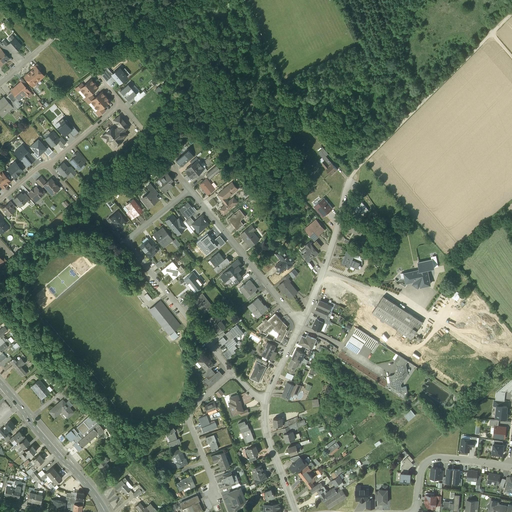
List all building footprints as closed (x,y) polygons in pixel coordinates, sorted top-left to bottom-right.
[(7,45),(11,49),(14,52),(17,49),(19,49),(21,48),(21,46),(15,38),(7,45)] [(7,45),(6,43),(2,46),(6,50),(8,52),(11,49),(7,45)] [(1,49),(0,48),(0,58),(4,63),(9,58),(4,52),(1,49)] [(112,73),(106,66),(102,70),(101,76),(107,82),(113,76),(112,74),(112,73)] [(34,68),(24,76),(31,85),(39,78),(40,79),(44,76),(39,70),(36,67),(34,68)] [(127,77),(119,68),(112,73),(112,74),(113,76),(117,80),(116,81),(118,83),(119,82),(119,83),(127,77)] [(83,85),(80,88),(80,89),(87,96),(90,93),(98,87),(91,79),(83,85)] [(21,82),(11,90),(12,91),(17,98),(23,93),(26,96),(30,93),(21,82)] [(136,94),(133,90),(131,88),(128,84),(120,90),(124,94),(124,93),(126,96),(125,96),(129,100),(132,97),(136,94)] [(154,90),(159,95),(163,92),(159,86),(154,90)] [(136,94),(132,97),(136,102),(146,94),(143,90),(140,93),(139,92),(136,94)] [(17,98),(12,91),(7,95),(8,96),(13,102),(17,98)] [(94,98),(91,101),(94,105),(105,96),(102,92),(94,98)] [(13,102),(8,96),(5,98),(11,104),(13,102)] [(105,96),(94,105),(98,110),(102,107),(107,102),(108,103),(109,103),(110,102),(110,100),(109,99),(108,99),(105,96)] [(4,97),(1,100),(2,101),(0,102),(0,114),(5,110),(7,112),(13,107),(11,104),(5,98),(4,97)] [(102,107),(98,110),(96,112),(99,116),(105,110),(102,107)] [(126,123),(119,116),(114,120),(119,126),(120,127),(126,123)] [(70,127),(62,118),(58,121),(61,125),(57,128),(64,136),(69,132),(72,129),(70,127)] [(119,126),(115,130),(113,127),(110,129),(108,128),(106,130),(107,132),(105,134),(108,139),(114,146),(122,139),(122,138),(127,134),(124,131),(128,127),(126,123),(120,127),(119,126)] [(78,132),(73,125),(70,127),(72,129),(69,132),(73,137),(78,132)] [(59,138),(53,131),(45,138),(52,146),(57,141),(59,139),(59,138)] [(66,142),(61,136),(59,138),(59,139),(57,141),(61,146),(66,142)] [(35,151),(38,155),(39,154),(44,150),(46,148),(45,147),(38,139),(30,145),(35,151)] [(30,154),(22,145),(18,149),(20,152),(17,154),(27,166),(31,162),(32,161),(29,158),(32,156),(30,154)] [(52,151),(47,145),(45,147),(46,148),(44,150),(48,155),(52,151)] [(178,149),(173,154),(176,158),(182,154),(178,149)] [(176,158),(176,159),(181,165),(193,155),(188,149),(182,154),(176,158)] [(83,158),(78,151),(74,154),(75,156),(77,155),(81,160),(83,158)] [(32,163),(37,158),(33,153),(32,152),(30,154),(32,156),(29,158),(32,161),(31,162),(32,163)] [(331,163),(325,156),(323,154),(321,155),(323,158),(324,160),(325,159),(329,165),(331,163)] [(81,160),(77,155),(75,156),(70,160),(77,168),(84,162),(81,160)] [(329,165),(325,159),(324,160),(321,162),(331,174),(337,169),(332,163),(331,163),(329,165)] [(192,164),(185,169),(186,171),(188,174),(200,164),(197,160),(196,160),(192,164)] [(17,164),(15,161),(8,168),(8,169),(14,175),(15,176),(22,170),(22,169),(17,164)] [(68,169),(63,163),(57,168),(64,176),(69,171),(70,170),(68,169)] [(200,164),(188,174),(190,177),(191,176),(192,178),(199,172),(203,169),(203,168),(200,164)] [(77,173),(71,166),(68,169),(70,170),(69,171),(73,176),(77,173)] [(206,174),(208,177),(209,178),(219,170),(216,166),(206,174)] [(14,175),(8,169),(6,171),(12,178),(14,175)] [(5,175),(1,171),(0,171),(0,176),(7,184),(10,181),(5,175)] [(166,172),(159,178),(163,183),(160,185),(165,191),(172,185),(169,181),(172,179),(166,172)] [(47,182),(41,176),(35,181),(41,187),(41,188),(44,185),(47,182)] [(214,188),(206,178),(205,179),(199,184),(207,194),(214,188)] [(59,188),(51,179),(47,182),(44,185),(51,193),(54,190),(55,191),(59,188)] [(158,192),(150,182),(147,185),(151,190),(155,194),(158,192)] [(232,182),(218,194),(225,204),(220,209),(223,213),(237,202),(234,197),(229,201),(226,198),(237,189),(232,182)] [(38,189),(36,187),(34,189),(33,189),(31,190),(31,191),(29,193),(34,200),(38,197),(39,198),(43,195),(38,189)] [(151,190),(141,198),(147,206),(157,197),(155,194),(151,190)] [(22,195),(20,193),(14,199),(15,200),(14,201),(15,202),(16,202),(20,206),(26,201),(26,200),(22,195)] [(30,199),(25,193),(22,195),(26,200),(26,201),(27,202),(30,199)] [(324,197),(314,205),(323,216),(330,210),(326,205),(329,203),(324,197)] [(142,210),(133,199),(123,207),(131,218),(142,210)] [(368,209),(359,199),(356,202),(351,207),(349,212),(360,217),(364,212),(368,209)] [(196,210),(188,201),(179,208),(187,218),(196,210)] [(12,208),(9,203),(8,203),(9,204),(8,205),(6,205),(2,209),(8,215),(11,213),(13,213),(15,211),(12,208)] [(239,208),(228,218),(237,229),(243,224),(240,220),(245,216),(239,208)] [(126,222),(118,211),(110,217),(114,222),(111,225),(116,230),(126,222)] [(177,219),(172,214),(165,220),(177,234),(186,227),(185,226),(185,225),(182,222),(178,217),(177,219)] [(194,222),(191,224),(192,224),(198,232),(208,224),(208,223),(207,224),(205,220),(204,219),(201,216),(201,215),(194,222)] [(316,219),(305,228),(314,238),(320,234),(319,233),(324,228),(316,219)] [(364,226),(351,219),(347,228),(353,231),(354,229),(361,233),(364,226)] [(189,226),(184,220),(182,222),(185,225),(185,226),(186,227),(191,233),(193,230),(189,226)] [(251,225),(240,234),(251,246),(259,239),(253,231),(255,229),(251,225)] [(162,227),(157,231),(156,230),(152,234),(160,244),(166,239),(168,241),(172,239),(162,227)] [(216,245),(207,233),(199,239),(209,251),(216,245)] [(152,246),(147,240),(140,245),(146,252),(150,257),(157,249),(155,246),(153,245),(152,246)] [(318,253),(309,242),(305,245),(307,247),(301,252),(308,261),(318,253)] [(288,255),(282,248),(277,252),(283,259),(276,265),(280,271),(286,266),(288,268),(292,264),(291,262),(294,260),(289,254),(288,255)] [(354,254),(347,251),(343,259),(341,263),(345,265),(344,265),(346,266),(346,265),(350,267),(351,263),(350,262),(352,259),(354,254)] [(222,255),(221,256),(218,252),(210,259),(215,266),(213,267),(216,271),(229,261),(226,257),(225,258),(222,255)] [(237,258),(230,264),(232,266),(233,265),(235,268),(238,265),(241,263),(237,258)] [(351,263),(350,267),(357,270),(360,262),(352,259),(350,262),(351,263)] [(418,262),(420,269),(427,268),(434,266),(432,259),(418,262)] [(160,260),(155,264),(158,268),(163,263),(160,260)] [(177,267),(172,261),(161,270),(164,273),(167,271),(173,278),(175,277),(179,273),(180,274),(184,270),(180,265),(177,267)] [(233,265),(220,276),(224,281),(230,276),(235,282),(242,277),(237,270),(240,268),(238,265),(235,268),(233,265)] [(420,269),(404,272),(406,281),(414,280),(412,283),(415,285),(416,286),(418,287),(420,285),(421,284),(421,285),(430,283),(427,268),(420,269)] [(298,273),(294,269),(289,273),(293,278),(298,273)] [(203,284),(193,272),(183,279),(193,292),(199,287),(199,288),(203,284)] [(291,281),(288,278),(278,286),(282,290),(283,289),(290,298),(297,292),(289,282),(291,281)] [(256,289),(249,280),(240,287),(243,291),(242,292),(246,297),(256,289)] [(159,299),(149,287),(143,292),(153,304),(159,299)] [(185,292),(181,295),(186,302),(191,298),(185,292)] [(210,303),(202,293),(192,301),(195,305),(197,303),(204,311),(208,308),(206,306),(210,303)] [(422,321),(383,295),(372,312),(411,338),(422,321)] [(261,302),(258,298),(248,306),(257,317),(268,308),(265,305),(263,307),(260,303),(261,302)] [(327,304),(320,300),(317,305),(329,311),(331,305),(327,304)] [(160,301),(149,310),(169,334),(180,325),(160,301)] [(329,311),(317,305),(315,311),(321,314),(326,316),(329,311)] [(222,318),(216,311),(207,319),(213,325),(211,326),(216,332),(224,326),(219,320),(222,318)] [(267,321),(264,323),(267,326),(268,327),(271,324),(274,327),(273,328),(274,328),(277,324),(274,321),(278,317),(275,313),(267,321)] [(287,326),(278,317),(274,321),(277,324),(274,328),(278,333),(276,339),(281,340),(281,341),(283,337),(287,330),(285,328),(287,326)] [(265,319),(257,327),(261,332),(263,332),(262,330),(267,326),(264,323),(267,321),(265,319)] [(319,320),(316,319),(313,327),(320,331),(324,322),(319,320)] [(244,333),(237,325),(233,327),(238,334),(240,336),(244,333)] [(225,334),(223,336),(226,340),(228,342),(225,344),(229,348),(229,349),(237,343),(233,338),(237,335),(238,334),(233,327),(225,334)] [(378,341),(357,328),(352,335),(364,343),(373,349),(378,341)] [(170,337),(174,341),(178,337),(174,332),(170,337)] [(311,337),(307,335),(306,338),(302,336),(299,343),(306,347),(312,349),(316,339),(311,337)] [(364,343),(352,335),(346,345),(357,353),(364,343)] [(0,345),(0,346),(0,350),(1,352),(8,346),(11,343),(7,339),(4,342),(0,336),(0,345)] [(288,340),(283,337),(281,341),(281,340),(279,343),(285,346),(288,340)] [(270,343),(268,342),(265,349),(262,354),(273,360),(275,355),(272,353),(275,346),(270,343)] [(312,349),(306,347),(304,352),(304,353),(305,353),(304,353),(310,356),(312,349)] [(229,348),(223,353),(227,359),(233,354),(229,349),(229,348)] [(304,352),(296,349),(292,358),(299,361),(301,362),(304,353),(304,352)] [(213,365),(205,355),(198,361),(201,365),(206,371),(210,368),(213,365)] [(407,361),(398,355),(395,360),(396,366),(405,364),(407,361)] [(21,359),(18,361),(14,357),(11,360),(15,366),(14,367),(22,376),(27,372),(24,368),(23,369),(21,366),(25,363),(21,359)] [(299,361),(292,358),(288,365),(291,367),(295,368),(295,369),(299,361)] [(259,363),(257,368),(256,367),(251,377),(259,381),(266,366),(260,364),(259,363)] [(405,364),(396,366),(397,370),(394,375),(389,376),(391,385),(402,393),(401,387),(400,379),(403,374),(407,373),(405,364)] [(210,368),(206,371),(203,374),(206,377),(213,371),(210,368)] [(215,373),(208,379),(206,377),(202,380),(206,385),(207,386),(208,388),(222,376),(218,371),(215,373)] [(213,371),(206,377),(208,379),(215,373),(213,371)] [(511,378),(498,390),(505,391),(507,389),(509,391),(511,388),(511,378)] [(50,392),(39,379),(31,386),(38,395),(40,394),(43,397),(50,392)] [(287,382),(285,386),(286,386),(282,395),(289,398),(291,394),(292,394),(293,392),(297,394),(301,384),(297,383),(296,385),(293,384),(287,382)] [(224,394),(220,390),(215,394),(219,398),(224,394)] [(505,391),(498,390),(496,392),(495,399),(503,400),(504,400),(505,391)] [(240,407),(238,401),(239,400),(237,395),(230,398),(231,402),(232,401),(237,413),(243,410),(241,406),(240,407)] [(73,412),(62,399),(49,411),(54,417),(62,411),(67,417),(73,412)] [(214,401),(209,403),(209,404),(205,406),(207,412),(215,408),(216,408),(214,403),(214,402),(214,401)] [(502,405),(497,405),(497,406),(495,417),(506,418),(507,412),(506,412),(507,406),(502,405)] [(416,415),(411,410),(404,416),(408,421),(416,415)] [(83,421),(89,428),(97,422),(100,419),(93,412),(83,421)] [(210,424),(206,415),(198,418),(200,423),(201,423),(203,427),(202,427),(203,431),(216,427),(215,422),(210,424)] [(282,417),(273,418),(274,426),(284,425),(284,422),(284,421),(282,421),(282,417)] [(297,417),(284,422),(284,425),(284,427),(289,426),(296,422),(298,421),(297,417)] [(10,420),(5,425),(7,427),(4,429),(2,427),(0,429),(0,431),(4,436),(5,437),(9,434),(7,432),(15,426),(10,420)] [(83,421),(76,427),(79,430),(83,434),(89,428),(83,421)] [(80,436),(77,439),(78,441),(77,442),(82,447),(97,433),(98,434),(98,433),(96,430),(100,426),(97,422),(89,428),(83,434),(80,436)] [(289,426),(290,431),(292,430),(298,426),(296,422),(289,426)] [(248,432),(247,429),(249,428),(247,424),(246,425),(240,426),(246,441),(254,439),(251,431),(248,432)] [(100,426),(96,430),(98,433),(98,434),(99,435),(104,430),(100,426)] [(505,428),(495,426),(495,427),(495,433),(493,433),(493,436),(497,437),(497,436),(504,437),(505,428)] [(176,439),(174,431),(175,430),(172,427),(165,432),(168,436),(170,441),(168,442),(170,446),(180,442),(178,438),(176,439)] [(77,432),(76,431),(73,428),(65,435),(71,441),(73,440),(75,442),(73,444),(78,450),(82,447),(77,442),(78,441),(77,439),(80,436),(77,432)] [(290,431),(284,433),(286,441),(294,438),(295,438),(294,434),(292,430),(290,431)] [(19,431),(10,439),(12,441),(15,439),(18,442),(18,441),(24,436),(19,431)] [(215,440),(213,435),(205,438),(207,443),(209,443),(212,451),(218,449),(215,440)] [(25,438),(19,443),(21,446),(17,449),(19,452),(30,443),(25,438)] [(470,439),(462,438),(460,450),(469,451),(470,445),(469,445),(470,439)] [(336,442),(327,449),(329,452),(339,445),(336,442)] [(502,444),(493,443),(492,453),(502,454),(503,444),(502,444)] [(296,444),(288,447),(290,454),(298,452),(298,451),(302,449),(301,446),(297,447),(296,444)] [(32,445),(25,450),(28,453),(25,456),(27,458),(36,451),(32,445)] [(256,445),(249,448),(245,450),(248,456),(251,455),(251,456),(259,453),(256,445)] [(184,459),(180,449),(171,452),(172,456),(175,455),(177,461),(176,462),(178,467),(187,463),(185,458),(184,459)] [(25,450),(20,455),(24,461),(27,458),(25,456),(28,453),(25,450)] [(225,458),(222,452),(212,456),(215,462),(219,460),(221,464),(220,465),(221,469),(229,465),(226,458),(225,458)] [(39,454),(33,459),(36,462),(31,467),(34,471),(34,470),(37,468),(36,467),(42,463),(41,462),(44,459),(42,456),(41,454),(40,455),(39,454)] [(106,456),(104,458),(103,457),(96,463),(99,466),(105,472),(111,467),(106,462),(109,459),(106,456)] [(295,462),(290,466),(294,471),(297,469),(299,471),(308,463),(305,460),(305,459),(303,460),(301,457),(295,462)] [(413,464),(407,457),(402,461),(403,462),(408,468),(413,464)] [(299,471),(307,481),(313,477),(312,476),(308,470),(311,467),(308,463),(299,471)] [(340,466),(331,473),(334,478),(338,475),(338,474),(346,468),(343,464),(340,466)] [(120,468),(117,465),(112,470),(114,473),(120,468)] [(263,470),(261,465),(253,468),(256,474),(257,474),(258,477),(255,479),(258,483),(268,477),(266,473),(263,474),(262,471),(263,470)] [(53,466),(48,470),(41,476),(41,477),(43,479),(48,475),(51,478),(57,472),(53,466)] [(440,468),(433,467),(431,468),(431,472),(430,473),(430,476),(431,476),(431,477),(439,478),(439,470),(440,470),(440,468)] [(477,471),(468,470),(467,479),(468,479),(468,480),(471,480),(471,479),(476,480),(477,475),(477,471)] [(57,472),(51,478),(53,481),(51,482),(54,485),(62,478),(57,472)] [(231,472),(223,475),(226,482),(222,484),(224,488),(227,486),(235,482),(231,472)] [(401,472),(400,481),(405,482),(410,482),(411,472),(408,472),(401,472)] [(497,474),(492,473),(489,472),(487,482),(498,484),(500,474),(497,474)] [(33,477),(32,478),(38,482),(39,483),(43,479),(41,477),(41,476),(37,473),(33,477)] [(307,481),(306,482),(313,491),(323,484),(324,485),(329,482),(331,480),(327,475),(319,481),(319,482),(314,485),(312,482),(315,480),(313,477),(307,481)] [(331,480),(329,482),(330,484),(334,482),(336,485),(342,480),(338,475),(334,478),(331,480)] [(125,477),(122,480),(122,479),(114,486),(118,491),(121,488),(125,493),(130,489),(128,487),(131,485),(127,480),(128,480),(125,477)] [(191,478),(188,479),(187,477),(181,480),(182,481),(176,483),(179,490),(189,485),(190,487),(195,485),(191,478)] [(15,480),(13,488),(16,488),(17,484),(21,485),(22,482),(15,480)] [(11,483),(7,482),(6,487),(4,495),(8,496),(9,495),(11,495),(13,488),(10,487),(11,483)] [(16,488),(13,488),(11,495),(14,496),(14,497),(18,498),(20,489),(21,485),(17,484),(16,488)] [(338,485),(332,488),(335,493),(341,489),(338,485)] [(360,485),(356,485),(356,499),(360,499),(360,500),(364,500),(364,499),(367,499),(368,499),(368,496),(368,489),(360,489),(360,485)] [(142,491),(139,488),(133,493),(135,496),(142,491)] [(324,493),(321,495),(324,500),(325,500),(335,493),(332,488),(324,493)] [(335,493),(325,500),(329,507),(347,495),(342,488),(341,489),(335,493)] [(34,493),(29,492),(27,500),(34,501),(36,493),(37,489),(34,489),(34,491),(35,491),(34,493)] [(238,489),(228,493),(230,498),(231,497),(234,504),(232,506),(235,510),(245,501),(241,497),(238,489)] [(271,489),(264,492),(265,495),(264,495),(265,499),(266,498),(267,498),(274,496),(273,492),(272,492),(271,489)] [(387,502),(387,489),(379,489),(379,491),(379,499),(379,502),(387,502)] [(37,493),(36,493),(34,501),(41,503),(42,494),(42,491),(39,490),(38,492),(37,492),(37,493)] [(83,499),(75,498),(76,493),(70,492),(69,502),(71,502),(74,503),(82,504),(83,499)] [(460,493),(454,493),(454,501),(454,502),(450,501),(450,507),(452,507),(453,507),(453,509),(458,509),(460,493)] [(197,495),(186,500),(188,505),(191,504),(194,511),(195,511),(202,509),(200,505),(199,505),(197,501),(199,500),(197,495)] [(436,495),(430,495),(430,496),(425,496),(425,501),(426,502),(425,503),(428,506),(429,506),(429,507),(435,507),(436,504),(436,495)] [(65,501),(54,499),(52,507),(64,509),(65,501)] [(368,499),(367,499),(367,507),(375,507),(375,499),(372,499),(368,499)] [(475,500),(467,500),(466,510),(474,511),(475,507),(475,500)] [(498,502),(493,500),(492,503),(490,502),(489,502),(489,503),(487,505),(489,507),(488,511),(491,511),(504,511),(505,511),(506,511),(508,508),(506,507),(506,506),(498,504),(498,502)] [(144,507),(139,502),(135,505),(140,510),(139,511),(154,511),(157,510),(154,507),(149,511),(145,506),(144,507)] [(272,502),(271,502),(270,504),(266,504),(267,511),(268,511),(267,511),(279,511),(280,511),(280,507),(279,507),(279,503),(273,504),(273,503),(272,502)] [(82,504),(74,503),(73,509),(81,511),(82,504)]
